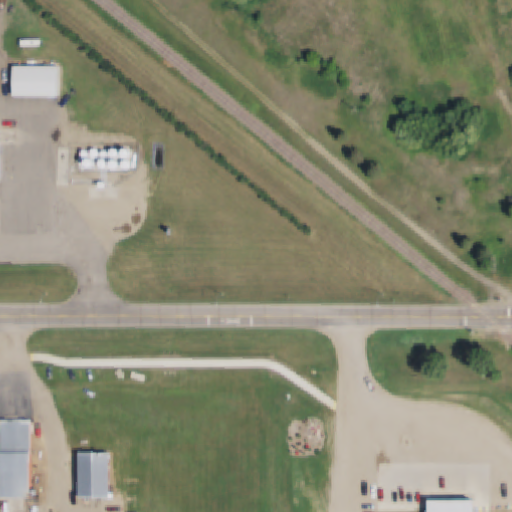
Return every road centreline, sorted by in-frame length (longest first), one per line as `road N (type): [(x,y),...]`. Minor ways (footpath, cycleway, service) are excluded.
road 1 (primary): [(0,317),(511,319)]
road 2 (track): [(511,311),(156,0)]
